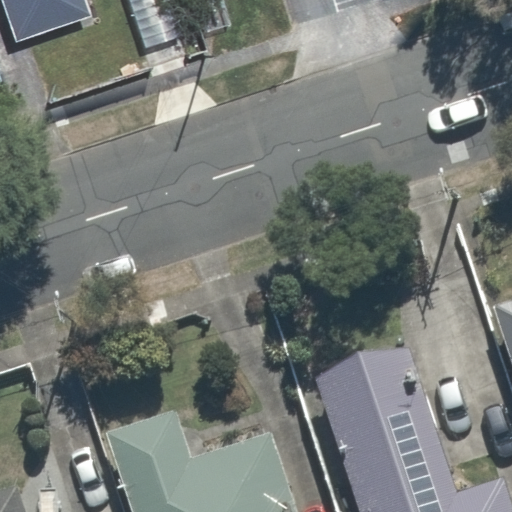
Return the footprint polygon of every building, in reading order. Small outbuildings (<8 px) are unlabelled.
[(0,0),(0,21),(4,38),(87,15),(83,0),(0,0)] [(511,300),(494,307),(511,359),(511,300)] [(403,330),(308,360),(356,511),(510,511),(497,465),(450,479),(403,330)] [(178,407),(102,432),(128,511),(296,511),(265,416),(189,440),(178,407)] [(31,511),(22,481),(0,488),(0,511),(31,511)]
